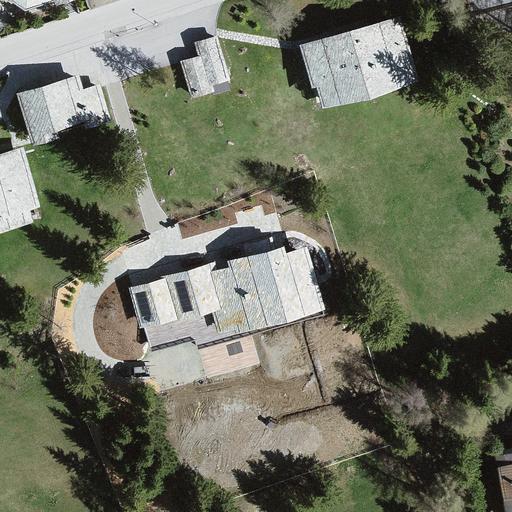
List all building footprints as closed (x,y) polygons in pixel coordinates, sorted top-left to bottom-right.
[(396,19),(297,47),(314,111),(414,83),(396,19)] [(233,92),(216,37),(191,45),(196,60),(178,66),(189,105),(233,92)] [(69,80),(12,94),(24,142),(81,128),(69,80)] [(21,151),(0,157),(0,231),(42,218),(21,151)] [(302,249),(208,272),(222,336),(322,311),(302,249)] [(511,511),(511,448),(488,453),(498,511),(511,511)]
